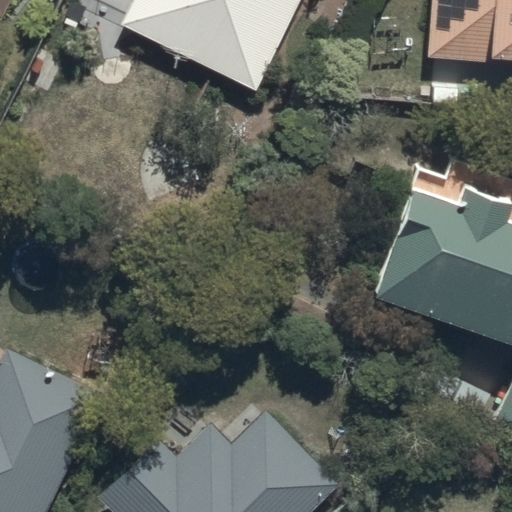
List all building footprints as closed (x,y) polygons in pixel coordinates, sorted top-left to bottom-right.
[(0,0),(0,21),(10,0),(0,0)] [(132,0),(117,30),(252,97),(300,0),(132,0)] [(511,0),(429,0),(427,65),(495,68),(494,74),(511,75),(511,0)] [(419,177),(371,311),(511,359),(511,384),(492,427),(511,436),(511,187),(448,166),(442,185),(419,177)] [(47,511),(100,397),(3,354),(0,359),(0,511),(47,511)] [(314,511),(335,493),(262,416),(226,452),(206,430),(172,462),(159,447),(96,505),(102,511),(314,511)]
